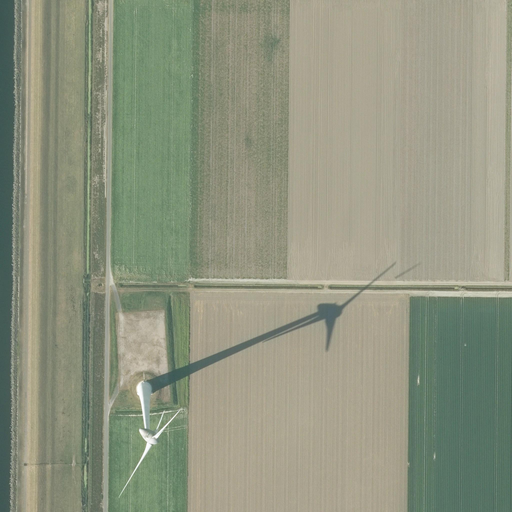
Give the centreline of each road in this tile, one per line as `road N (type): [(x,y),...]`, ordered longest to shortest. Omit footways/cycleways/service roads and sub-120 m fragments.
road 1 (unclassified): [(24,511),(30,0)]
road 2 (track): [(511,284),(190,281)]
